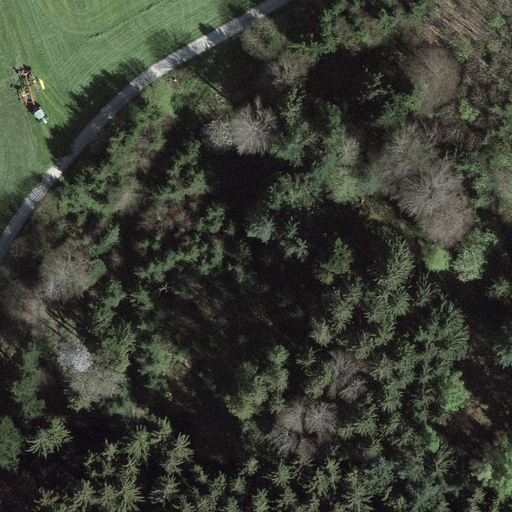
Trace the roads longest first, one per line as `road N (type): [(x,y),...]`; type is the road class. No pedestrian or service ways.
road 1 (track): [(163,511),(131,233),(235,23)]
road 2 (track): [(277,0),(135,88),(61,163),(0,251)]
